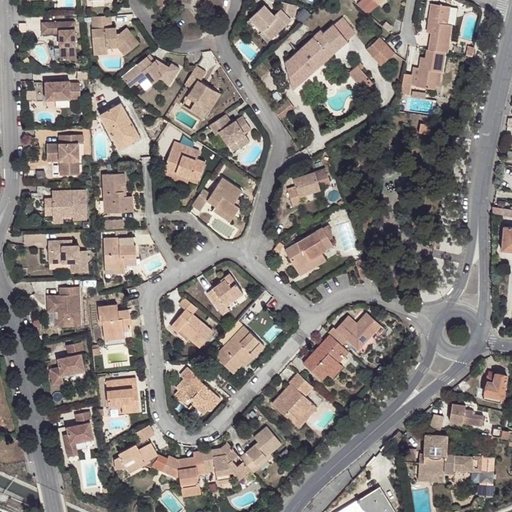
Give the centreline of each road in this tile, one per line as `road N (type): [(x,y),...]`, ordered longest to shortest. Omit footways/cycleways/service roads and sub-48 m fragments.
road 1 (residential): [(0,284),(11,303),(56,511)]
road 2 (residential): [(0,220),(12,194),(5,0)]
road 3 (residential): [(476,204),(511,43)]
road 4 (residential): [(388,419),(292,511)]
road 5 (residential): [(481,329),(484,250),(476,204)]
